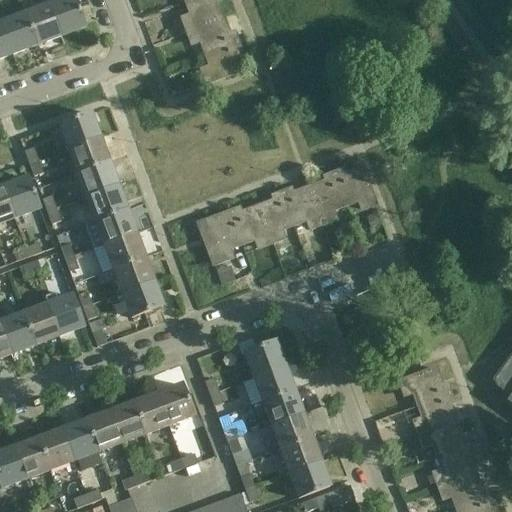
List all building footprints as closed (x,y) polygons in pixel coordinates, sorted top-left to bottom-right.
[(75,0),(67,0),(50,7),(61,38),(86,29),(75,0)] [(182,20),(187,33),(223,20),(217,3),(222,1),(221,0),(198,0),(187,4),(191,17),(182,20)] [(26,16),(37,47),(61,38),(50,7),(26,16)] [(26,16),(2,25),(14,56),(37,47),(26,16)] [(201,43),(206,56),(238,44),(234,35),(230,37),(223,20),(187,33),(192,46),(201,43)] [(0,25),(0,61),(14,56),(2,25),(0,25)] [(201,72),(206,86),(243,72),(237,55),(241,54),(238,44),(206,56),(211,69),(201,72)] [(59,126),(68,151),(100,139),(91,115),(59,126)] [(100,139),(68,151),(77,175),(109,163),(100,139)] [(33,150),(24,153),(29,166),(38,163),(33,150)] [(38,163),(29,166),(33,177),(42,174),(38,163)] [(118,187),(109,163),(77,175),(86,199),(118,187)] [(343,172),(334,175),(345,207),(358,202),(362,211),(375,206),(361,170),(344,176),(343,172)] [(332,212),(345,207),(334,175),(325,179),(326,183),(309,189),(323,225),(336,221),(332,212)] [(28,180),(3,189),(15,220),(39,211),(28,180)] [(118,187),(86,199),(95,223),(126,211),(118,187)] [(3,189),(0,190),(0,225),(15,220),(3,189)] [(291,191),(282,194),(294,226),(306,221),(310,230),(323,225),(309,189),(292,195),(291,191)] [(281,231),(294,226),(282,194),(273,198),(274,202),(257,208),(271,245),(284,240),(281,231)] [(51,198),(42,201),(46,214),(56,210),(51,198)] [(239,211),(230,214),(242,246),(254,241),(258,250),(271,245),(257,208),(241,214),(239,211)] [(56,210),(46,214),(51,227),(61,223),(56,210)] [(135,236),(126,211),(95,223),(104,247),(135,236)] [(229,251),(242,246),(230,214),(198,226),(213,267),(232,260),(229,251)] [(370,230),(380,226),(376,215),(366,218),(370,230)] [(135,236),(104,247),(113,271),(144,259),(135,236)] [(38,245),(26,250),(29,259),(42,254),(38,245)] [(69,245),(59,249),(64,262),(74,258),(69,245)] [(13,255),(17,264),(29,259),(26,250),(13,255)] [(74,258),(64,262),(69,275),(79,271),(74,258)] [(153,284),(144,259),(113,271),(122,296),(153,284)] [(47,269),(44,260),(31,264),(35,274),(47,269)] [(22,278),(35,274),(31,264),(18,269),(22,278)] [(228,267),(215,272),(218,278),(231,274),(228,267)] [(162,308),(153,284),(122,296),(131,320),(162,308)] [(87,294),(78,297),(82,310),(92,307),(87,294)] [(59,338),(84,329),(72,298),(47,307),(59,338)] [(59,338),(47,307),(23,316),(35,347),(59,338)] [(92,307),(82,310),(87,323),(96,320),(92,307)] [(35,347),(23,316),(0,324),(0,326),(11,356),(35,347)] [(110,317),(88,325),(91,334),(102,330),(114,326),(110,317)] [(0,360),(11,356),(0,326),(0,360)] [(91,334),(97,350),(108,346),(102,330),(91,334)] [(254,379),(284,368),(275,343),(244,355),(254,379)] [(511,357),(494,382),(510,399),(506,404),(511,408),(511,357)] [(284,368),(254,379),(263,403),(293,391),(284,368)] [(413,393),(418,407),(450,394),(447,385),(442,387),(435,370),(399,383),(404,397),(413,393)] [(214,381),(205,384),(209,396),(218,393),(214,381)] [(183,387),(158,396),(169,427),(194,418),(183,387)] [(293,391),(263,403),(272,427),(302,415),(293,391)] [(223,406),(218,393),(209,396),(214,409),(223,406)] [(454,404),(450,394),(418,407),(423,419),(414,423),(419,436),(455,422),(449,406),(454,404)] [(145,436),(169,427),(158,396),(134,405),(145,436)] [(134,405),(110,414),(122,445),(145,436),(134,405)] [(110,414),(86,423),(98,454),(122,445),(110,414)] [(302,415),(272,427),(281,451),(311,440),(302,415)] [(461,439),(455,422),(419,436),(423,448),(432,445),(437,459),(470,446),(466,437),(461,439)] [(86,423),(62,432),(73,463),(98,454),(86,423)] [(232,428),(223,432),(227,444),(236,440),(232,428)] [(62,432),(37,441),(49,473),(73,463),(62,432)] [(241,454),(236,440),(227,444),(232,457),(241,454)] [(311,440),(281,451),(289,475),(320,463),(311,440)] [(37,441),(14,449),(26,481),(49,473),(37,441)] [(473,456),(470,446),(437,459),(442,471),(433,475),(438,488),(474,474),(468,458),(473,456)] [(26,481),(14,449),(0,454),(0,489),(1,491),(26,481)] [(195,456),(182,461),(186,470),(198,465),(195,456)] [(169,466),(173,475),(186,470),(182,461),(169,466)] [(289,475),(299,500),(330,489),(320,463),(289,475)] [(146,474),(134,479),(137,488),(150,483),(146,474)] [(481,491),(474,474),(438,488),(443,501),(452,497),(457,511),(489,499),(486,489),(481,491)] [(250,476),(241,480),(245,492),(254,488),(250,476)] [(124,493),(128,491),(137,488),(134,479),(121,483),(124,493)] [(259,501),(254,488),(245,492),(250,505),(259,501)] [(109,507),(116,505),(111,491),(104,494),(106,500),(109,507)] [(85,497),(88,506),(102,501),(99,492),(85,497)] [(247,511),(241,496),(231,499),(235,511),(247,511)] [(331,505),(327,496),(315,500),(318,510),(331,505)] [(73,501),(76,510),(88,506),(85,497),(73,501)] [(116,505),(109,507),(110,511),(128,511),(135,510),(131,499),(116,505)] [(235,511),(231,499),(220,503),(223,511),(235,511)] [(492,507),(489,499),(457,511),(488,511),(487,509),(492,507)] [(311,511),(318,510),(315,500),(302,505),(305,511),(311,511)] [(223,511),(220,503),(210,507),(211,511),(223,511)]
